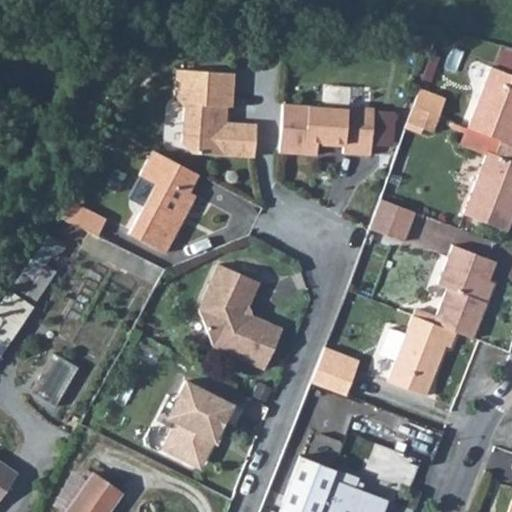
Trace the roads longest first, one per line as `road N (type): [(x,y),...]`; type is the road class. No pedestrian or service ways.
road 1 (residential): [(297,222),(343,248),(241,511)]
road 2 (residential): [(447,511),(472,444),(511,376)]
